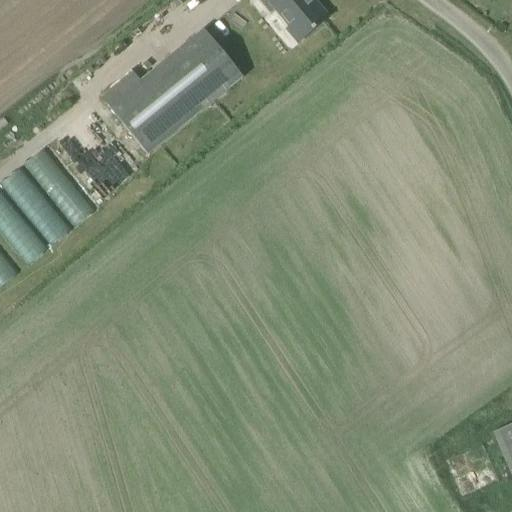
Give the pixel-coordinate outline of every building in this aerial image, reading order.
[(314,7),(308,0),(257,0),(270,16),(276,11),(290,29),(297,24),(307,37),(329,19),(316,4),(314,7)] [(109,108),(148,156),(242,79),(203,31),(109,108)] [(92,211),(43,146),(22,163),(71,227),(92,211)] [(0,180),(0,182),(47,247),(69,231),(21,165),(0,180)] [(0,232),(27,265),(48,247),(0,189),(0,232)] [(0,285),(16,273),(0,251),(0,285)] [(511,425),(493,433),(511,478),(511,425)]
